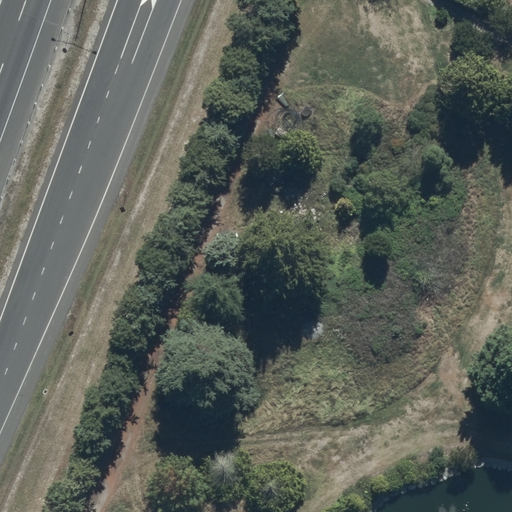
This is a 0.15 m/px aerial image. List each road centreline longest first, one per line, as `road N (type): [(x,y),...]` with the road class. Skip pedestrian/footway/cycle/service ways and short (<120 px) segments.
road 1 (trunk): [(167,0),(141,67),(73,189)]
road 2 (trunk): [(73,189),(0,379)]
road 3 (trunk): [(140,0),(73,189)]
